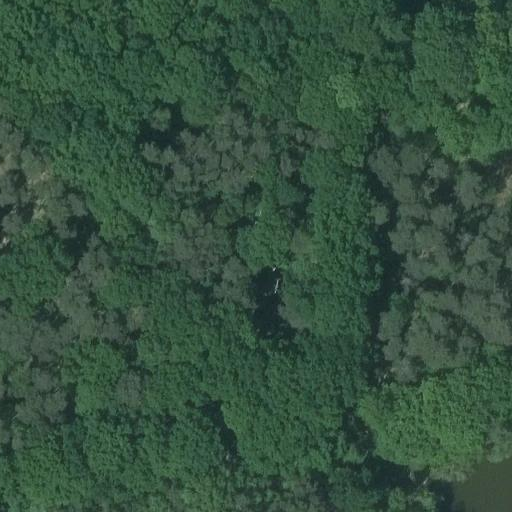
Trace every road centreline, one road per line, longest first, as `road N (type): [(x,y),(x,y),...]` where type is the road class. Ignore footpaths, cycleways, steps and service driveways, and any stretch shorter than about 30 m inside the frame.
road 1 (track): [(0,141),(42,219),(167,292),(220,342),(270,401),(339,511)]
road 2 (track): [(297,445),(0,501)]
